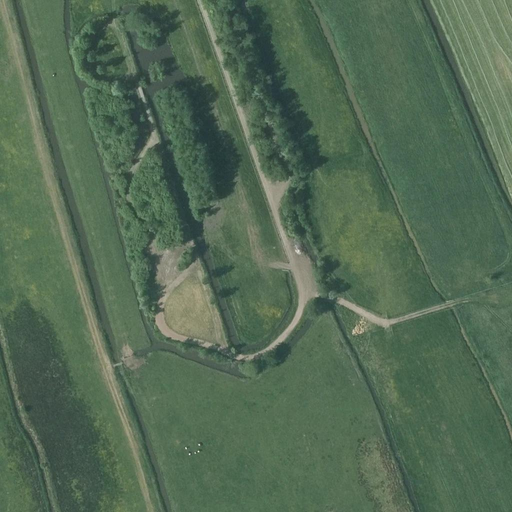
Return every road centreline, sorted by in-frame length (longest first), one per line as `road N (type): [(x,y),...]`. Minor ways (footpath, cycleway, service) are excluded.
road 1 (track): [(4,0),(150,511)]
road 2 (track): [(224,351),(161,325),(160,306),(193,252),(134,76),(117,82),(85,61),(86,42),(113,24),(134,75)]
road 3 (track): [(452,303),(383,322),(302,292),(297,319),(244,357),(224,351),(193,252)]
road 4 (track): [(302,292),(198,0)]
road 5 (track): [(404,0),(511,233)]
road 6 (track): [(436,0),(511,173)]
